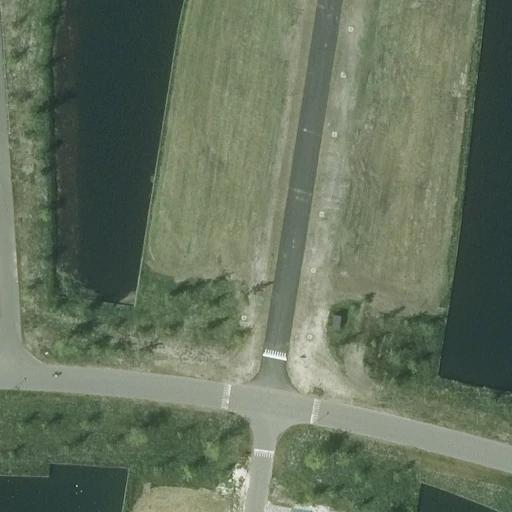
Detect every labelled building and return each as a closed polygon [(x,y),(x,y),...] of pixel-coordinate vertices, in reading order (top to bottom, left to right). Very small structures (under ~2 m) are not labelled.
[(390,0),(388,14),(395,16),(391,38),(448,47),(452,20),(437,17),(439,0),(390,0)] [(237,7),(230,54),(263,59),(266,40),(278,42),(282,14),(237,7)] [(382,55),(376,94),(417,101),(420,82),(430,83),(433,63),(382,55)] [(222,84),(217,115),(266,123),(271,91),(255,88),(255,85),(250,84),(252,74),(219,69),(217,83),(222,84)] [(372,120),(367,153),(418,161),(423,128),(372,120)] [(205,126),(203,141),(213,143),(208,176),(256,183),(261,150),(233,146),(236,130),(205,126)] [(362,181),(358,211),(405,218),(409,195),(421,196),(424,177),(395,172),(393,186),(362,181)] [(204,193),(195,250),(245,258),(250,226),(229,223),(233,198),(204,193)] [(141,482),(137,511),(142,511),(209,511),(210,511),(188,508),(191,490),(141,482)]
